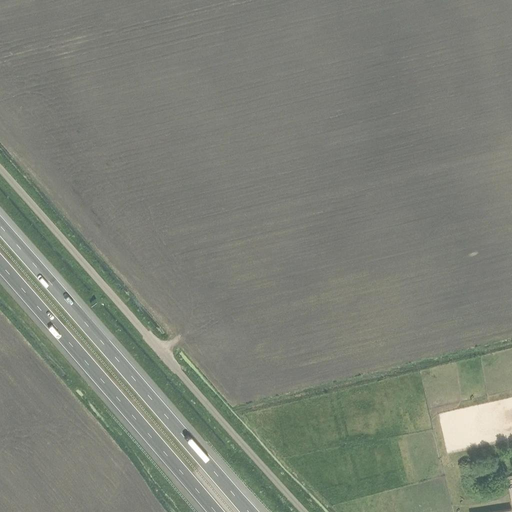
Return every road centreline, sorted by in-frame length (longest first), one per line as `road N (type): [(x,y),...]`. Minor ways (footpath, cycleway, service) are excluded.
road 1 (unclassified): [(304,511),(0,168)]
road 2 (motorway): [(247,511),(0,223)]
road 3 (motorway): [(0,267),(210,511)]
